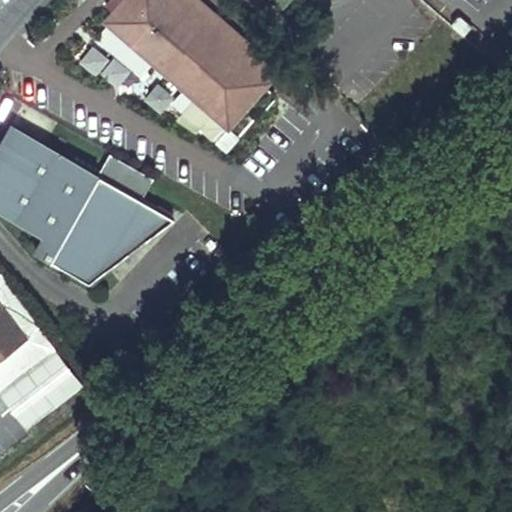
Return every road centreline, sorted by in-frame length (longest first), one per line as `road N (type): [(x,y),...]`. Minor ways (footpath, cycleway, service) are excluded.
road 1 (primary): [(511,104),(92,443)]
road 2 (unknown): [(339,101),(300,167),(273,186),(242,183),(0,45)]
road 3 (unknown): [(198,230),(112,316),(40,279),(0,237)]
road 4 (unknown): [(248,0),(282,30),(309,39),(351,32),(368,17)]
